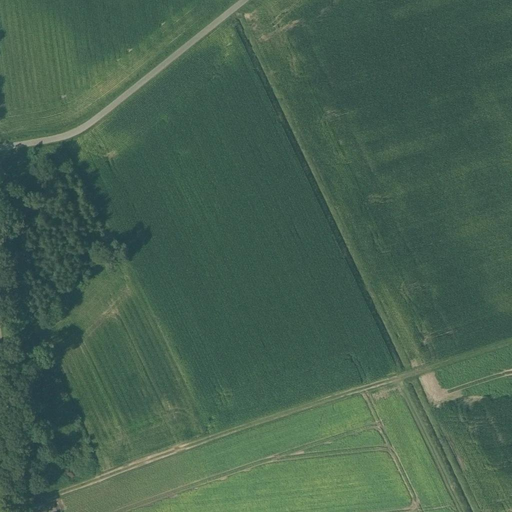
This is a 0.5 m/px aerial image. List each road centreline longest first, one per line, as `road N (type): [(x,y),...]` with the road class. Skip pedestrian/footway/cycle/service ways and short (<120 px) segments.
road 1 (track): [(511,341),(0,508)]
road 2 (unclassified): [(0,148),(62,137),(91,122),(244,0)]
